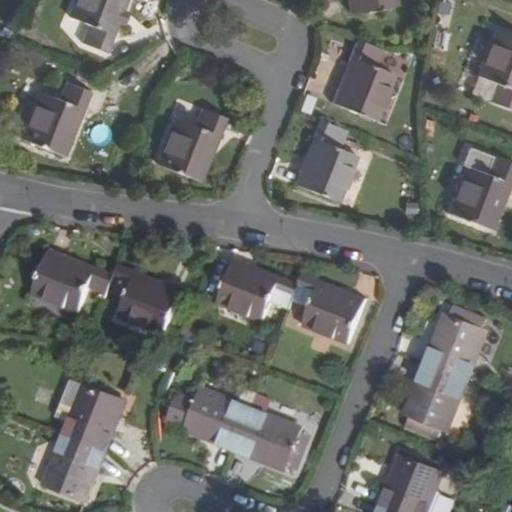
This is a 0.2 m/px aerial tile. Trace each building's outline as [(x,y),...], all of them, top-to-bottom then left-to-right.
[(83,44),(109,54),(118,31),(112,28),(123,1),(130,4),(131,0),(74,0),(68,16),(90,25),(83,44)] [(348,0),(351,14),(402,6),(400,0),(348,0)] [(130,4),(123,1),(112,28),(118,31),(121,24),(125,26),(131,12),(127,10),(130,4)] [(492,102),(511,110),(511,35),(494,28),(477,76),(498,85),(492,102)] [(349,62),(356,65),(345,92),(338,89),(332,102),(380,123),(399,77),(377,67),(384,50),(358,39),(349,62)] [(356,65),(349,62),(338,89),(345,92),(356,65)] [(114,77),(118,89),(140,81),(136,70),(114,77)] [(38,92),(20,138),(61,155),(80,109),(87,112),(94,94),(67,82),(60,101),(38,92)] [(87,112),(80,109),(61,155),(68,158),(87,112)] [(175,117),(157,164),(197,181),(216,134),(223,137),(231,120),(204,109),(196,126),(175,117)] [(435,121),(426,119),(423,135),(433,137),(435,121)] [(332,126),(319,120),(312,138),(325,143),(332,126)] [(223,137),(216,134),(197,181),(204,184),(223,137)] [(311,143),(317,146),(307,173),(300,170),(294,184),(343,203),(362,158),(325,143),(312,138),(311,143)] [(317,146),(311,143),(300,170),(307,173),(317,146)] [(446,214),(495,233),(501,218),(494,215),(504,188),(511,191),(511,164),(494,157),(487,176),(465,167),(446,214)] [(511,192),(511,191),(504,188),(494,215),(501,218),(511,192)] [(32,297),(81,315),(94,281),(100,267),(52,248),(32,297)] [(264,324),(274,301),(291,308),(295,298),(301,283),(278,273),(275,281),(249,270),(252,262),(238,256),(218,304),(264,324)] [(252,262),(249,270),(275,281),(278,273),(252,262)] [(139,270),(122,263),(117,273),(117,275),(134,282),(139,270)] [(117,273),(100,267),(94,281),(111,288),(117,275),(117,273)] [(167,336),(186,289),(171,283),(168,290),(142,279),(144,272),(139,270),(134,282),(119,317),(167,336)] [(144,272),(142,279),(168,290),(171,283),(144,272)] [(350,346),(370,298),(355,292),(355,295),(353,300),(326,289),(329,282),(305,272),(301,283),(295,298),(313,306),(304,327),(350,346)] [(355,292),(329,282),(326,289),(353,300),(355,295),(355,292)] [(455,305),(450,316),(483,330),(488,318),(455,305)] [(450,316),(447,315),(426,364),(470,381),(489,333),(483,330),(450,316)] [(470,381),(426,364),(419,381),(427,385),(422,396),(415,392),(406,413),(413,416),(408,429),(439,442),(445,429),(449,431),(470,381)] [(85,383),(71,378),(56,417),(70,422),(85,383)] [(427,385),(419,381),(415,392),(422,396),(427,385)] [(70,422),(65,434),(108,451),(115,434),(108,431),(112,419),(120,422),(128,401),(85,383),(70,422)] [(219,443),(236,450),(254,408),(204,388),(187,430),(208,438),(211,431),(222,436),(219,443)] [(266,463),(286,470),(303,428),(254,408),(236,450),(253,458),(256,450),(269,455),(266,463)] [(120,422),(112,419),(108,431),(115,434),(120,422)] [(222,436),(211,431),(208,438),(219,443),(222,436)] [(46,484),(89,501),(97,480),(89,477),(93,465),(102,467),(108,451),(65,434),(46,484)] [(269,455),(256,450),(253,458),(266,463),(269,455)] [(389,489),(382,506),(396,511),(429,511),(445,474),(402,456),(394,478),(401,480),(396,492),(389,489)] [(102,467),(93,465),(89,477),(97,480),(102,467)] [(401,480),(394,478),(389,489),(396,492),(401,480)]
